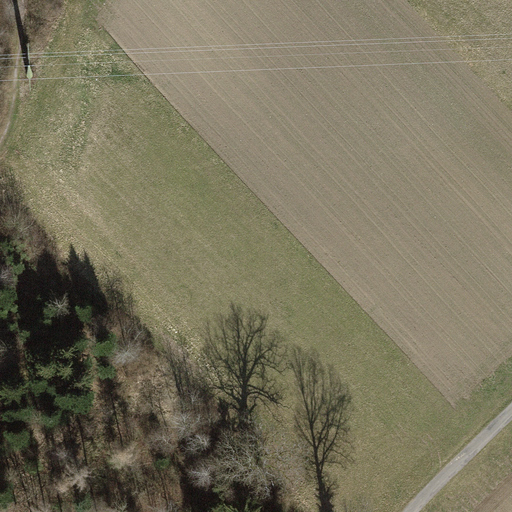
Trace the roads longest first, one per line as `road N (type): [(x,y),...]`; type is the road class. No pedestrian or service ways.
road 1 (track): [(0,140),(23,0)]
road 2 (track): [(511,419),(418,511)]
